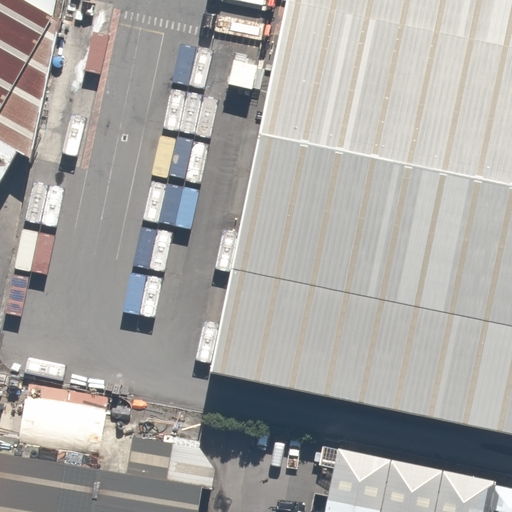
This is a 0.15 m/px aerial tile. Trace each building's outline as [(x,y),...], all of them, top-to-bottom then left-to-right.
[(0,0),(0,118),(67,0),(0,0)] [(511,0),(287,0),(211,366),(511,428),(511,0)] [(132,396),(89,390),(86,412),(129,418),(132,396)] [(181,406),(141,399),(137,421),(177,427),(181,406)] [(204,511),(208,495),(6,457),(0,489),(0,511),(204,511)] [(458,511),(459,510),(306,480),(299,511),(458,511)]
